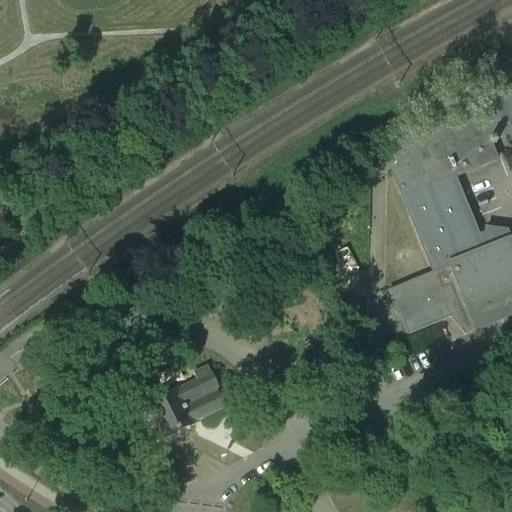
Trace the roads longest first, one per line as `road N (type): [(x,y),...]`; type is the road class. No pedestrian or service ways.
road 1 (unclassified): [(0,365),(65,326),(105,315),(164,319),(231,346),(260,378),(296,443)]
road 2 (unclassified): [(296,443),(511,341)]
road 3 (residential): [(122,511),(0,436)]
road 4 (residential): [(190,511),(296,443)]
